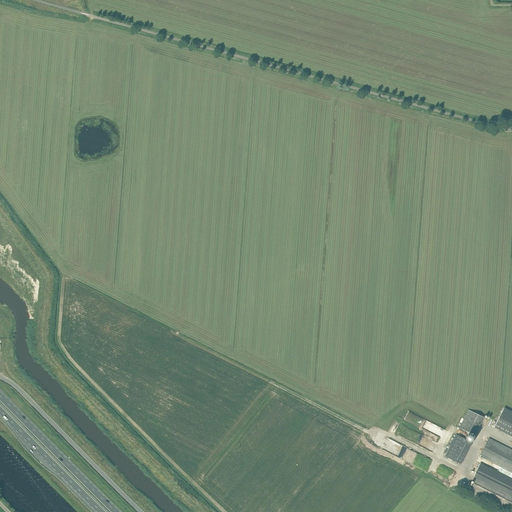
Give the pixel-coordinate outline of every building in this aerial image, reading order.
[(511,412),(504,408),(494,428),(511,436),(511,412)] [(468,410),(459,428),(474,436),(484,416),(481,415),(480,416),(468,410)] [(396,421),(391,431),(395,433),(400,422),(396,421)] [(456,434),(445,455),(461,464),(472,442),(456,434)] [(511,450),(489,438),(480,456),(511,472),(511,450)] [(511,480),(480,464),(474,477),(476,478),(511,496),(511,480)] [(474,483),(470,493),(509,511),(510,511),(511,509),(511,496),(476,478),(474,483)]
